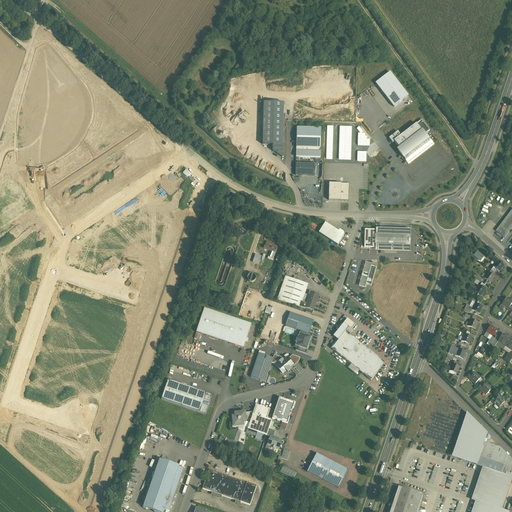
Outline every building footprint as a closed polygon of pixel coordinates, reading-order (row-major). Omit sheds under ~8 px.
[(394,108),(408,97),(390,74),(376,85),(394,108)] [(283,104),(263,103),(262,145),(272,145),(282,146),(283,104)] [(429,131),(421,121),(416,124),(424,135),(429,131)] [(401,136),(394,142),(400,150),(398,151),(403,158),(402,158),(404,162),(405,161),(407,163),(432,144),(424,135),(416,124),(401,136)] [(321,129),(297,128),(296,158),(320,159),(320,152),(318,152),(318,149),(320,149),(321,129)] [(398,132),(389,139),(392,143),(394,142),(401,136),(398,132)] [(282,146),(272,145),(272,151),(282,158),(282,146)] [(314,165),(296,164),(295,176),(314,176),(314,165)] [(349,185),(329,184),(328,201),(349,202),(349,185)] [(511,209),(496,231),(505,238),(511,228),(511,209)] [(249,231),(249,228),(248,224),(247,222),(244,220),(240,219),(237,220),(234,222),(233,224),(232,228),(233,231),(235,234),(237,236),(241,236),(244,236),(247,234),(249,231)] [(338,233),(325,224),(324,225),(322,229),(318,234),(337,246),(343,236),(343,233),(339,231),(338,233)] [(410,230),(376,229),(376,230),(377,230),(377,248),(375,248),(375,252),(410,253),(410,230)] [(376,230),(365,230),(364,248),(375,248),(377,248),(377,230),(376,230)] [(278,247),(266,242),(264,249),(270,252),(275,253),(278,247)] [(226,248),(226,249),(215,280),(215,282),(216,284),(217,286),(219,287),(221,287),(223,287),(224,285),(225,284),(236,253),(236,251),(235,249),(234,248),(233,247),(231,246),(229,246),(228,247),(227,248),(226,248)] [(478,255),(476,253),(474,256),(480,261),(484,257),(479,253),(478,255)] [(261,257),(255,255),(253,262),(258,264),(261,257)] [(495,263),(493,266),(496,269),(499,272),(504,266),(498,260),(495,263)] [(371,265),(365,263),(359,286),(365,288),(366,285),(371,267),(371,265)] [(376,268),(371,267),(366,285),(371,286),(376,268)] [(489,270),(483,278),(490,283),(494,277),(492,275),(493,273),(489,270)] [(255,280),(256,278),(255,276),(254,275),(253,274),(251,274),(250,274),(248,275),(247,276),(247,278),(247,280),(248,281),(250,282),(251,282),(253,282),(254,281),(255,280)] [(308,285),(285,277),(277,300),(300,308),(302,303),(308,285)] [(480,283),(474,291),(481,296),(485,290),(482,288),(484,285),(480,283)] [(307,305),(305,309),(306,309),(313,311),(318,296),(311,294),(307,305)] [(511,303),(511,302),(506,299),(501,306),(505,308),(508,310),(510,306),(511,303)] [(475,303),(472,302),(470,307),(472,308),(471,310),(478,314),(482,308),(479,306),(475,304),(475,303)] [(251,325),(204,309),(196,333),(243,349),(245,344),(247,344),(248,340),(247,340),(251,325)] [(314,322),(290,314),(286,327),(304,333),(309,335),(309,334),(314,322)] [(475,319),(471,317),(467,327),(475,330),(477,323),(474,321),(475,319)] [(355,326),(347,320),(344,324),(349,328),(351,330),(355,326)] [(344,324),(333,337),(338,341),(346,332),(349,328),(344,324)] [(491,326),(486,333),(492,337),(495,333),(497,330),(491,326)] [(346,332),(338,341),(331,349),(370,381),(385,363),(346,332)] [(462,338),(461,341),(469,344),(471,338),(468,336),(469,334),(465,332),(462,338)] [(490,340),(488,343),(491,345),(495,339),(498,335),(495,333),(492,337),(490,340)] [(510,339),(503,334),(498,341),(498,342),(505,347),(510,339)] [(303,336),(300,335),(296,347),(307,350),(311,339),(303,336)] [(505,347),(498,342),(496,345),(497,346),(503,350),(505,347)] [(459,346),(455,356),(462,359),(465,352),(462,351),(463,348),(459,346)] [(511,352),(511,351),(505,347),(503,350),(508,354),(510,355),(511,352)] [(259,355),(251,378),(265,383),(272,363),(273,360),(259,355)] [(273,360),(272,363),(274,364),(278,361),(280,365),(285,360),(284,359),(274,356),(273,360)] [(293,356),(288,360),(292,365),(297,361),(298,358),(293,356)] [(288,360),(287,359),(285,360),(280,365),(276,367),(282,374),(286,371),(287,373),(291,370),(290,368),(293,366),(292,365),(288,360)] [(453,361),(449,371),(456,374),(459,367),(456,366),(457,363),(453,361)] [(475,373),(473,375),(471,373),(467,377),(475,385),(480,379),(475,373)] [(206,393),(168,380),(161,400),(200,413),(206,393)] [(491,390),(486,384),(484,387),(482,385),(478,388),(486,395),(491,390)] [(206,393),(200,413),(205,415),(212,395),(206,393)] [(497,399),(495,397),(491,401),(498,408),(504,402),(499,397),(497,399)] [(291,402),(279,398),(272,419),(287,424),(292,409),(293,409),(295,403),(291,402)] [(270,410),(256,405),(253,413),(249,424),(247,430),(266,436),(269,429),(271,421),(267,419),(270,410)] [(251,412),(244,413),(245,422),(249,424),(253,413),(251,413),(251,412)] [(244,413),(235,414),(235,417),(232,417),(233,422),(232,423),(232,428),(238,427),(238,426),(243,426),(242,423),(245,422),(244,413)] [(452,455),(477,463),(479,458),(484,443),(487,434),(466,413),(452,455)] [(243,432),(237,430),(234,440),(240,442),(243,432)] [(226,439),(221,436),(218,441),(224,444),(226,439)] [(272,438),(270,437),(267,446),(271,447),(271,448),(275,449),(275,448),(279,450),(280,447),(282,446),(281,444),(282,441),(272,438)] [(488,469),(487,474),(483,473),(482,476),(474,499),(478,500),(474,511),(508,511),(501,510),(511,477),(511,472),(510,472),(511,466),(511,460),(500,448),(484,443),(479,458),(503,466),(500,474),(488,469)] [(348,470),(316,454),(307,472),(338,488),(348,470)] [(160,460),(143,508),(155,511),(163,511),(164,510),(169,511),(183,469),(160,460)] [(257,486),(209,470),(202,489),(250,506),(257,486)] [(416,511),(422,495),(398,487),(389,511),(416,511)]
